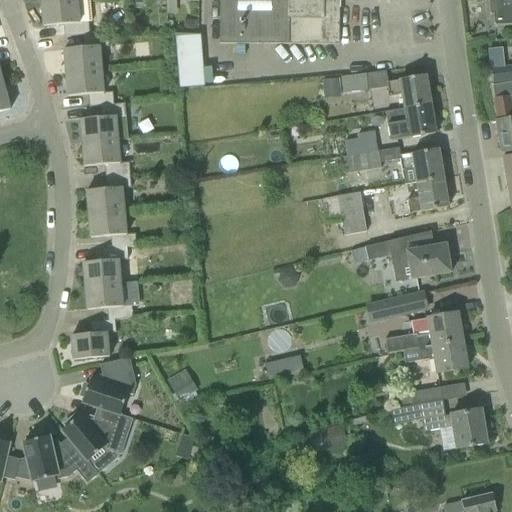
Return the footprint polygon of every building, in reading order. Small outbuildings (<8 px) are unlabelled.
[(132,0),(133,10),(146,9),(145,0),(132,0)] [(166,0),(167,15),(177,15),(176,0),(185,0),(186,3),(201,3),(200,0),(166,0)] [(220,0),(219,44),(289,45),(339,46),(339,45),(336,45),(337,0),(220,0)] [(511,27),(511,0),(486,0),(488,19),(491,19),(492,29),(511,27)] [(43,28),(59,26),(63,26),(65,39),(82,37),(89,36),(89,24),(80,25),(79,1),(41,4),(43,28)] [(82,37),(83,50),(64,51),(66,75),(103,71),(101,48),(108,47),(107,36),(90,37),(89,36),(82,37)] [(179,90),(205,88),(204,85),(213,84),(212,70),(203,70),(201,37),(176,39),(179,90)] [(492,85),(511,82),(511,68),(505,69),(490,71),(492,85)] [(68,98),(83,97),(88,96),(89,109),(99,108),(114,106),(113,95),(105,95),(103,71),(66,75),(68,98)] [(368,92),(365,75),(341,78),(343,95),(368,92)] [(426,77),(406,80),(398,82),(398,83),(387,84),(388,89),(390,98),(400,96),(402,110),(431,105),(426,77)] [(339,80),(326,81),(322,82),(324,100),(341,98),(339,80)] [(4,88),(0,89),(0,113),(10,111),(4,88)] [(511,111),(510,99),(494,101),(497,119),(511,116),(511,111)] [(99,108),(100,120),(80,121),(82,145),(119,142),(117,118),(124,118),(123,105),(114,106),(99,108)] [(396,142),(416,138),(436,135),(431,105),(402,110),(403,112),(391,114),(396,142)] [(502,155),(511,153),(511,118),(496,121),(502,155)] [(347,157),(377,152),(376,141),(374,133),(356,136),(357,141),(344,143),(347,157)] [(84,168),(99,167),(104,167),(105,179),(130,176),(129,164),(121,165),(119,142),(82,145),(84,168)] [(438,151),(419,154),(400,157),(400,161),(404,186),(415,185),(415,184),(443,179),(438,151)] [(346,175),(380,170),(379,164),(377,152),(347,157),(347,158),(343,159),(346,175)] [(511,156),(502,158),(511,214),(511,213),(511,156)] [(105,179),(106,191),(86,193),(88,216),(125,213),(123,189),(131,189),(130,176),(105,179)] [(410,215),(428,212),(448,209),(443,179),(415,184),(415,185),(418,199),(407,201),(410,215)] [(343,238),(366,234),(359,194),(321,200),(325,224),(340,222),(343,238)] [(90,240),(105,238),(110,238),(111,250),(126,248),(126,249),(136,248),(135,236),(127,237),(125,213),(88,216),(90,240)] [(405,240),(365,249),(368,263),(391,257),(393,268),(408,265),(411,281),(451,274),(446,246),(435,248),(408,252),(405,240)] [(101,251),(103,263),(83,265),(85,288),(122,285),(120,261),(127,261),(126,249),(126,248),(111,250),(101,251)] [(365,249),(351,252),(355,266),(368,263),(365,249)] [(123,308),(122,285),(85,288),(87,312),(107,310),(108,321),(115,321),(115,322),(132,321),(132,307),(123,308)] [(423,292),(384,301),(389,321),(427,311),(423,292)] [(458,315),(438,318),(426,320),(426,321),(411,324),(413,336),(385,341),(387,355),(419,349),(419,350),(463,342),(458,315)] [(73,362),(93,360),(110,358),(108,334),(116,334),(115,322),(115,321),(108,321),(90,323),(91,334),(91,336),(71,338),(73,362)] [(432,361),(435,375),(468,370),(463,342),(419,350),(421,362),(432,361)] [(271,381),(306,372),(302,356),(266,366),(271,381)] [(83,386),(80,397),(84,398),(82,404),(98,409),(119,416),(125,394),(131,396),(135,383),(129,359),(100,367),(103,378),(100,379),(98,384),(90,382),(88,387),(83,386)] [(179,402),(197,391),(185,372),(167,382),(179,402)] [(412,407),(442,402),(440,390),(410,394),(412,407)] [(396,397),(398,410),(412,407),(410,394),(396,397)] [(451,428),(455,451),(486,445),(480,411),(445,417),(442,402),(412,407),(398,410),(390,412),(392,426),(422,420),(424,433),(451,428)] [(90,421),(86,424),(81,417),(76,421),(74,418),(65,426),(67,428),(62,432),(68,439),(88,462),(105,448),(107,452),(117,455),(121,456),(133,421),(119,416),(98,409),(93,422),(90,421)] [(326,451),(323,444),(344,438),(340,423),(320,429),(320,430),(307,434),(313,455),(326,451)] [(58,480),(70,477),(76,472),(87,485),(98,475),(88,462),(68,439),(58,448),(56,445),(51,446),(49,438),(42,440),(41,436),(27,439),(28,443),(23,445),(27,459),(19,461),(15,479),(33,481),(33,483),(57,476),(58,480)] [(182,436),(179,445),(192,449),(193,448),(195,440),(182,436)] [(0,483),(9,445),(4,443),(4,440),(0,438),(0,483)] [(495,511),(491,496),(460,503),(462,511),(495,511)]
